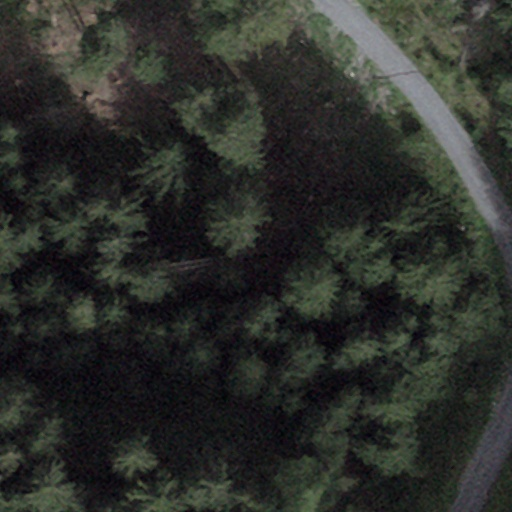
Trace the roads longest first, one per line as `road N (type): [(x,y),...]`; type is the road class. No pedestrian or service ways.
road 1 (track): [(334,0),(490,173),(511,227)]
road 2 (track): [(511,354),(460,511)]
